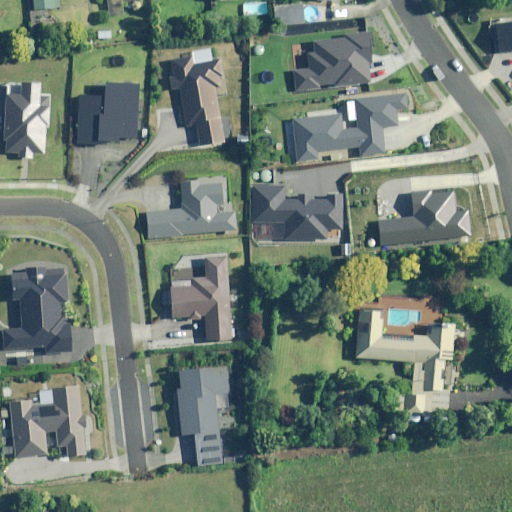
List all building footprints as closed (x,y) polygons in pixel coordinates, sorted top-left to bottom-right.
[(37,0),(11,0),(13,21),(39,20),(37,0)] [(123,15),(122,0),(108,0),(109,16),(123,15)] [(259,0),(259,4),(278,7),(279,5),(314,12),(316,0),(259,0)] [(173,77),(169,78),(172,91),(180,90),(186,128),(196,127),(199,146),(224,141),(215,84),(224,83),(220,59),(193,63),(192,57),(171,60),(173,77)] [(140,85),(107,83),(106,97),(80,95),(77,143),(101,144),(101,140),(121,141),(122,138),(136,139),(140,85)] [(200,188),(199,180),(180,182),(183,208),(146,212),(148,238),(192,234),(236,230),(234,209),(228,209),(226,185),(200,188)] [(231,293),(230,258),(204,258),(205,278),(192,278),(192,287),(170,287),(171,318),(206,318),(206,340),(231,339),(231,293)] [(63,330),(59,330),(57,297),(62,296),(60,272),(29,275),(30,287),(9,288),(11,331),(0,330),(0,352),(64,351),(63,330)] [(387,398),(394,399),(393,413),(406,414),(405,418),(448,421),(449,415),(450,393),(450,389),(444,389),(444,379),(442,379),(443,369),(446,369),(446,359),(454,360),(457,324),(444,323),(429,322),(428,336),(384,333),(386,308),(362,306),(362,310),(361,310),(360,318),(358,358),(392,360),(415,362),(413,394),(407,393),(406,394),(401,394),(396,394),(396,392),(387,391),(387,398)] [(198,466),(224,463),(220,436),(232,435),(229,409),(217,411),(215,394),(229,392),(226,367),(180,372),(182,388),(178,389),(183,435),(194,434),(198,466)] [(38,456),(35,430),(50,428),(54,457),(79,453),(70,388),(45,392),(46,404),(33,406),(32,397),(0,399),(0,429),(3,460),(38,456)] [(32,509),(34,506),(37,502),(28,498),(24,506),(32,511),(32,509)]
